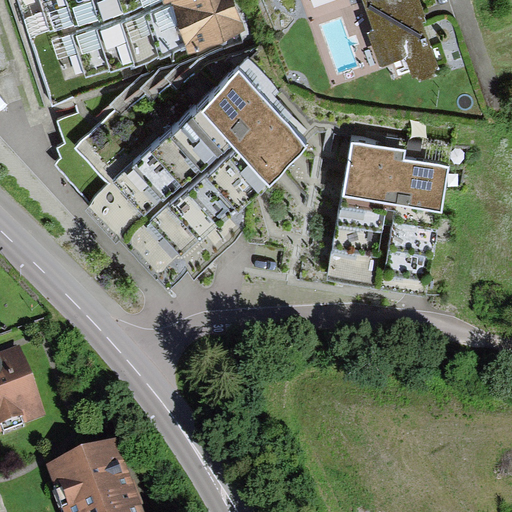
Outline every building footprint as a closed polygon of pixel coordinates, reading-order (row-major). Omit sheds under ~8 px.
[(19,0),(30,36),(65,26),(66,29),(87,23),(103,18),(102,15),(122,10),(119,2),(125,0),(19,0)] [(246,27),(237,0),(156,0),(129,9),(129,11),(99,21),(98,23),(72,31),(72,33),(52,39),(59,61),(78,55),(86,78),(246,27)] [(412,73),(440,64),(422,12),(425,11),(421,0),(366,0),(375,25),(368,27),(380,62),(405,54),(412,73)] [(318,134),(246,57),(85,208),(157,284),(318,134)] [(404,145),(356,136),(330,274),(423,291),(446,168),(401,159),(404,145)] [(409,157),(453,160),(455,140),(431,138),(430,148),(410,147),(409,157)] [(0,359),(0,436),(43,421),(18,353),(0,359)] [(60,511),(138,511),(116,451),(48,476),(60,511)]
